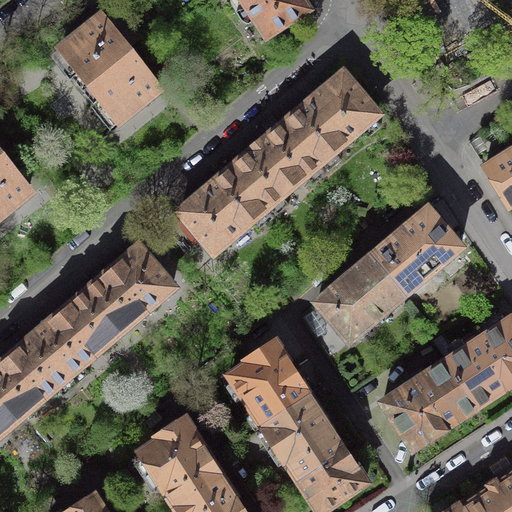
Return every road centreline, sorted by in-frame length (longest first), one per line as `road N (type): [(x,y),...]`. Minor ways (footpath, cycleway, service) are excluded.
road 1 (residential): [(350,15),(0,316)]
road 2 (residential): [(350,15),(432,139)]
road 3 (residential): [(432,139),(511,258)]
road 4 (residential): [(395,511),(511,434)]
